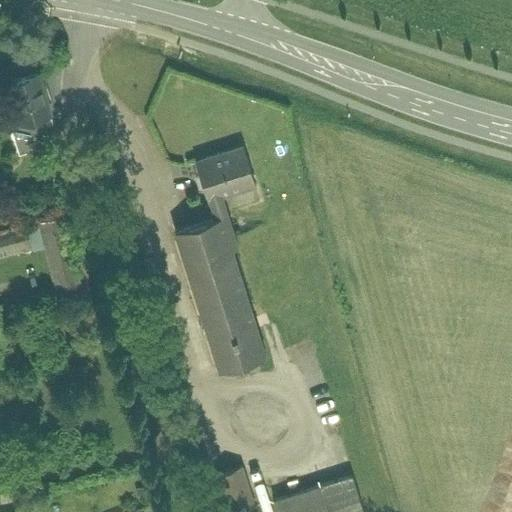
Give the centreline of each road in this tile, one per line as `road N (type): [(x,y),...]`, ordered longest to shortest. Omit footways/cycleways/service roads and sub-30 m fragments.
road 1 (secondary): [(377,84),(245,36),(107,0)]
road 2 (secondary): [(377,84),(511,126)]
